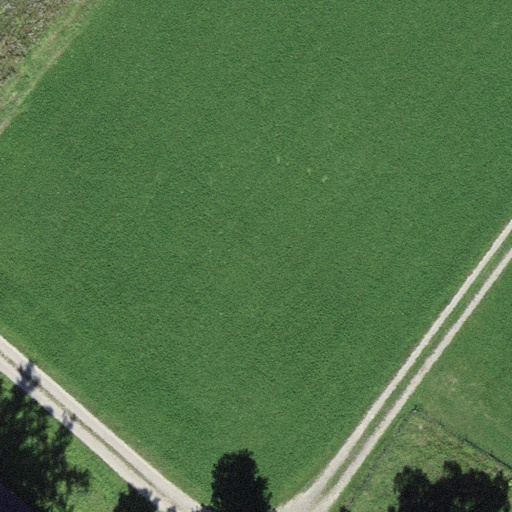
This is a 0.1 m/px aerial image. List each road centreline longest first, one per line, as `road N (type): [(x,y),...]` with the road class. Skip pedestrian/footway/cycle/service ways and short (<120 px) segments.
road 1 (track): [(316,511),(511,249)]
road 2 (track): [(0,351),(193,511)]
